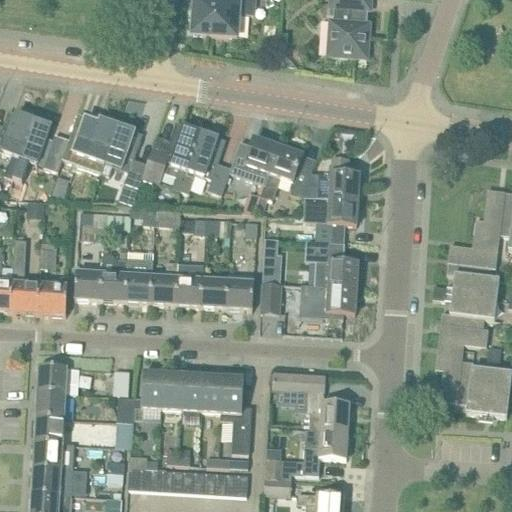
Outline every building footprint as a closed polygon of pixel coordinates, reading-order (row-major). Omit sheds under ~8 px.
[(193,37),(237,40),(238,17),(254,18),(254,0),(222,0),(222,5),(195,3),(193,37)] [(370,14),(370,0),(330,0),(330,11),(334,11),(333,25),(331,25),(328,59),(366,62),(369,27),(367,28),(368,14),(370,14)] [(282,53),(280,68),(298,71),(282,53)] [(12,182),(13,183),(33,124),(9,115),(0,139),(0,148),(3,141),(7,143),(2,156),(12,159),(4,180),(12,183),(12,182)] [(101,177),(118,130),(99,123),(98,127),(77,120),(69,145),(62,163),(101,177)] [(50,131),(33,124),(13,183),(21,185),(28,165),(37,168),(43,150),(50,131)] [(172,192),(180,195),(200,136),(183,131),(175,129),(167,153),(154,148),(142,183),(160,190),(164,177),(176,181),(172,192)] [(101,177),(108,180),(111,171),(120,174),(120,175),(128,177),(122,192),(136,197),(146,168),(134,164),(143,138),(118,130),(101,177)] [(200,136),(180,195),(188,198),(195,178),(211,184),(207,195),(222,200),(229,177),(231,173),(216,168),(218,161),(220,162),(225,145),(200,136)] [(54,140),(43,172),(58,177),(63,164),(62,164),(62,163),(69,145),(54,140)] [(231,173),(229,177),(264,190),(278,150),(254,142),(251,152),(241,148),(242,147),(240,146),(231,173)] [(303,159),(278,150),(264,190),(256,212),(263,214),(267,203),(273,205),(281,182),(291,185),(290,198),(304,202),(305,191),(306,191),(313,173),(300,168),(303,159)] [(329,203),(318,202),(358,205),(360,179),(348,178),(348,163),(332,162),(329,203)] [(40,190),(51,193),(55,180),(44,177),(40,190)] [(58,180),(51,199),(63,203),(70,184),(58,180)] [(318,192),(306,191),(305,191),(304,202),(317,202),(318,192)] [(510,240),(511,226),(511,197),(503,196),(502,201),(487,199),(482,240),(474,239),(472,252),(497,256),(500,239),(510,240)] [(358,205),(318,202),(317,202),(304,202),(304,211),(303,226),(328,227),(328,228),(331,228),(330,248),(343,248),(345,229),(357,230),(358,205)] [(28,206),(27,218),(44,219),(44,207),(28,206)] [(144,222),(143,229),(154,230),(156,214),(144,213),(144,219),(144,222)] [(181,216),(156,214),(154,230),(180,232),(180,224),(181,216)] [(93,232),(106,233),(107,226),(104,225),(104,218),(94,217),(93,232)] [(108,218),(104,218),(104,225),(107,226),(106,233),(130,235),(130,231),(131,220),(108,218)] [(204,231),(204,224),(194,224),(194,225),(180,224),(180,232),(179,236),(194,237),(194,239),(206,239),(207,232),(204,231)] [(218,224),(204,224),(204,231),(207,232),(206,239),(217,240),(218,224)] [(257,242),(258,227),(247,227),(246,242),(257,242)] [(266,229),(265,243),(279,244),(279,230),(266,229)] [(264,243),(263,262),(275,262),(276,244),(264,243)] [(10,317),(38,318),(40,288),(24,287),(26,245),(15,244),(12,287),(10,317)] [(41,273),(55,273),(56,247),(42,246),(41,273)] [(306,246),(305,266),(316,267),(314,291),(357,293),(358,268),(343,267),(343,264),(343,248),(330,248),(306,246)] [(454,279),(488,282),(489,272),(495,273),(497,256),(472,252),(455,250),(453,266),(448,265),(446,278),(454,279)] [(0,251),(0,316),(10,317),(12,287),(1,286),(3,267),(0,267),(1,252),(0,251)] [(127,279),(125,307),(151,309),(153,280),(152,280),(153,264),(128,263),(128,264),(127,279)] [(115,278),(102,278),(100,306),(125,307),(127,279),(128,264),(116,264),(115,278)] [(151,309),(176,310),(179,268),(178,268),(178,267),(166,266),(166,275),(154,274),(154,280),(153,280),(151,309)] [(204,269),(179,268),(176,310),(202,312),(203,283),(204,269)] [(75,304),(100,306),(102,278),(76,276),(75,304)] [(228,284),(203,283),(202,312),(227,313),(229,279),(228,284)] [(229,279),(227,313),(252,315),(254,280),(229,279)] [(488,282),(454,279),(452,299),(496,304),(498,284),(488,282)] [(40,288),(38,318),(66,320),(68,290),(40,288)] [(262,289),(261,317),(282,318),(283,290),(262,289)] [(355,319),(357,293),(305,290),(303,316),(326,318),(326,323),(343,324),(343,318),(355,319)] [(433,296),(446,298),(447,291),(434,290),(433,296)] [(446,298),(433,296),(432,303),(445,305),(446,298)] [(450,318),(484,322),(493,323),(496,304),(452,299),(450,318)] [(444,345),(463,348),(486,351),(488,334),(482,333),(484,322),(450,318),(442,317),(440,330),(445,331),(444,345)] [(467,409),(472,371),(472,365),(461,364),(463,348),(444,345),(439,345),(437,359),(445,360),(440,401),(455,403),(455,407),(467,409)] [(486,364),(493,364),(495,351),(488,350),(486,364)] [(37,396),(78,399),(79,373),(68,373),(68,372),(39,371),(37,396)] [(466,417),(486,419),(492,373),(472,371),(467,409),(466,417)] [(511,378),(511,375),(492,373),(486,419),(507,422),(509,402),(511,378)] [(113,399),(128,400),(129,376),(114,375),(113,399)] [(135,402),(134,402),(134,413),(141,413),(161,414),(163,378),(143,376),(142,402),(135,402)] [(320,434),(348,436),(349,408),(323,407),(325,380),(274,377),(273,395),(307,397),(306,417),(310,417),(309,434),(320,434)] [(183,379),(163,378),(161,414),(181,415),(183,379)] [(204,380),(183,379),(181,415),(201,417),(204,380)] [(224,381),(204,380),(201,417),(222,418),(224,381)] [(244,382),(224,381),(222,418),(221,425),(232,426),(232,429),(231,457),(249,458),(250,450),(251,430),(252,412),(242,412),(244,382)] [(78,399),(37,396),(36,422),(64,423),(66,399),(78,399)] [(134,413),(134,402),(118,401),(117,428),(126,428),(126,425),(133,426),(134,413)] [(36,422),(34,447),(63,449),(64,423),(36,422)] [(126,428),(117,428),(115,452),(132,453),(133,426),(126,425),(126,428)] [(348,436),(320,434),(319,452),(304,451),(303,461),(346,464),(348,436)] [(63,449),(34,447),(33,472),(61,474),(63,449)] [(130,460),(129,472),(140,473),(151,474),(157,474),(158,465),(146,464),(147,461),(130,460)] [(178,469),(178,460),(167,460),(166,469),(178,469)] [(178,460),(178,469),(189,470),(190,461),(178,460)] [(206,471),(218,472),(218,463),(206,462),(206,471)] [(230,464),(218,463),(218,472),(229,472),(230,464)] [(266,463),(265,483),(279,484),(281,464),(266,463)] [(279,484),(290,485),(303,486),(305,466),(281,464),(279,484)] [(107,465),(107,474),(108,474),(108,476),(124,477),(124,475),(125,466),(107,465)] [(73,475),(61,474),(33,472),(31,497),(71,500),(73,475)] [(139,494),(140,473),(129,472),(128,494),(139,494)] [(139,494),(150,495),(151,474),(140,473),(139,494)] [(162,474),(157,474),(151,474),(150,495),(161,496),(162,474)] [(162,474),(161,496),(171,496),(173,475),(162,474)] [(173,475),(171,496),(182,497),(183,476),(173,475)] [(108,476),(107,488),(123,489),(124,477),(108,476)] [(183,476),(182,497),(193,498),(194,476),(183,476)] [(194,476),(193,498),(204,498),(205,477),(194,476)] [(205,477),(204,498),(214,499),(216,478),(205,477)] [(216,478),(214,499),(225,500),(226,478),(216,478)] [(226,478),(225,500),(236,500),(237,479),(226,478)] [(237,479),(236,500),(247,501),(248,480),(237,479)] [(289,501),(290,485),(279,484),(265,483),(264,500),(289,501)] [(31,497),(30,511),(70,511),(71,500),(31,497)] [(306,509),(305,511),(343,511),(344,500),(297,498),(296,508),(306,509)] [(120,511),(121,503),(114,503),(113,503),(112,511),(120,511)]
